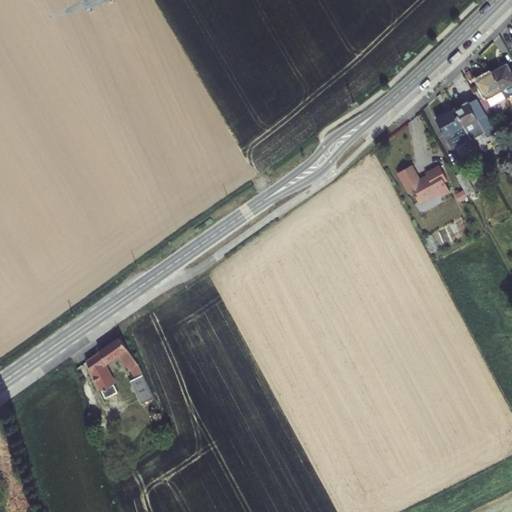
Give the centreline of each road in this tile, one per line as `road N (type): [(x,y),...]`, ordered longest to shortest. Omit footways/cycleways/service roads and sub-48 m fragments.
road 1 (secondary): [(0,384),(255,206)]
road 2 (secondary): [(255,206),(317,175),(386,104)]
road 3 (secondary): [(386,104),(335,135),(255,206)]
road 4 (secondary): [(386,104),(497,0)]
